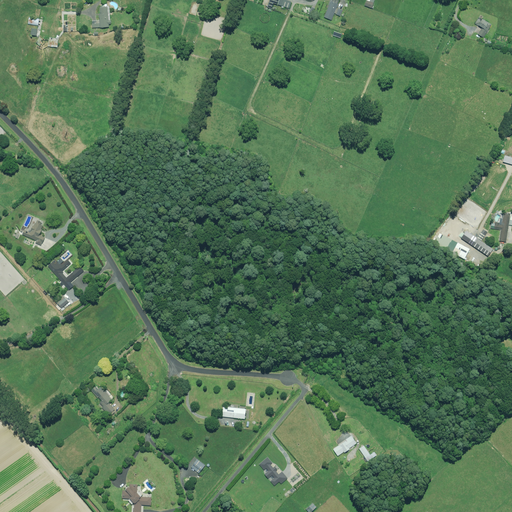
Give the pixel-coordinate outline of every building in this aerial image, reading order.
[(290,9),(293,0),(271,0),(269,8),(273,10),(275,4),(290,9)] [(336,0),(335,0),(331,0),(325,17),(332,20),(335,14),(341,16),(343,11),(337,9),(340,2),(336,0)] [(375,3),(367,0),(365,6),(368,7),(367,10),(370,12),(372,8),(373,8),(375,3)] [(110,7),(100,8),(101,14),(100,14),(100,20),(92,21),(93,28),(112,27),(112,21),(111,21),(110,7)] [(492,25),(480,17),(476,24),(482,28),(478,34),(484,38),(492,25)] [(40,19),(30,18),(29,25),(39,26),(40,19)] [(511,214),(504,213),(502,225),(499,225),(500,223),(495,223),(495,225),(493,224),(492,229),(501,230),(499,241),(507,242),(509,225),(511,225),(511,220),(510,220),(511,214)] [(39,221),(33,218),(29,226),(27,231),(25,230),(23,235),(37,241),(36,243),(42,246),(45,239),(45,238),(40,236),(44,226),(38,224),(39,221)] [(493,249),(478,239),(473,246),(488,256),(493,249)] [(64,262),(61,259),(58,262),(58,263),(56,265),(53,262),(49,267),(62,282),(60,283),(62,286),(64,284),(69,290),(74,286),(71,283),(84,271),(80,267),(67,278),(62,273),(72,264),(69,260),(63,266),(62,264),(64,262)] [(67,300),(64,296),(56,302),(60,306),(67,300)] [(100,390),(96,386),(91,391),(98,398),(99,397),(102,401),(100,403),(103,407),(102,408),(109,415),(115,410),(109,403),(113,400),(102,388),(100,390)] [(246,409),(224,407),(223,417),(245,419),(246,409)] [(357,444),(352,436),(346,440),(347,441),(334,450),(338,456),(345,452),(345,453),(350,450),(349,449),(357,444)] [(370,455),(364,446),(360,449),(365,457),(364,458),(367,463),(377,456),(375,452),(370,455)] [(206,466),(198,460),(191,468),(199,474),(206,466)] [(138,485),(131,485),(130,486),(125,491),(123,492),(122,499),(128,499),(128,501),(132,505),(134,503),(135,504),(134,507),(133,511),(141,511),(142,505),(152,506),(152,498),(143,497),(138,491),(138,485)]
